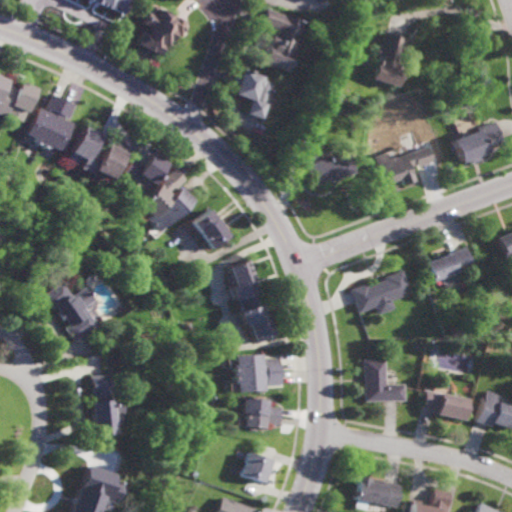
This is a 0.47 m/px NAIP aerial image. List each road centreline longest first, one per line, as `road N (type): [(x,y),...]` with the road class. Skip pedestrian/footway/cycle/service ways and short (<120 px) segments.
road 1 (tertiary): [(0,28),(99,71),(190,129),(276,226),(311,308),(320,364),(317,434),(295,511)]
road 2 (residential): [(297,265),(511,185)]
road 3 (residential): [(317,434),(449,456),(511,478)]
road 4 (residential): [(15,511),(42,429),(36,391),(19,367)]
road 5 (residential): [(190,129),(224,32),(222,0)]
